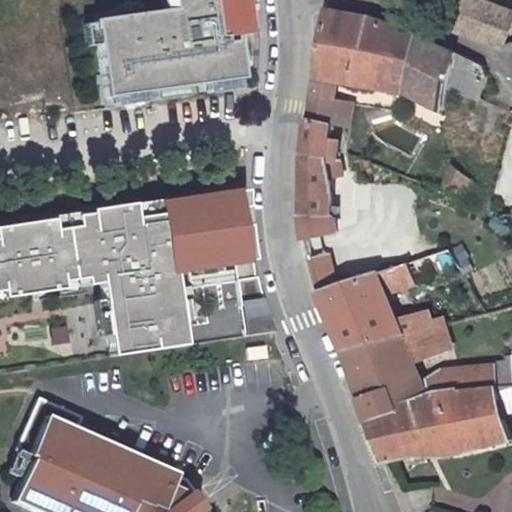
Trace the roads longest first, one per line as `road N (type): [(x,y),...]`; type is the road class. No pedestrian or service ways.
road 1 (tertiary): [(291,0),(279,224),(295,296),(369,511)]
road 2 (residential): [(345,0),(489,52),(505,62),(511,86)]
